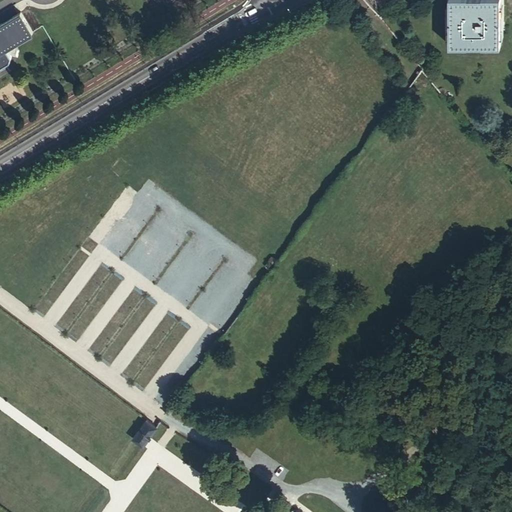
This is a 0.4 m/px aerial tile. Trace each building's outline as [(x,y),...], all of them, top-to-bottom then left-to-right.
[(450,0),(449,43),(500,43),(500,0),(450,0)] [(0,53),(11,47),(35,32),(23,11),(0,24),(0,53)] [(16,56),(11,47),(0,53),(0,69),(15,61),(16,56)] [(264,266),(270,270),(278,259),(272,255),(264,266)] [(159,427),(148,419),(134,438),(145,445),(159,427)]
